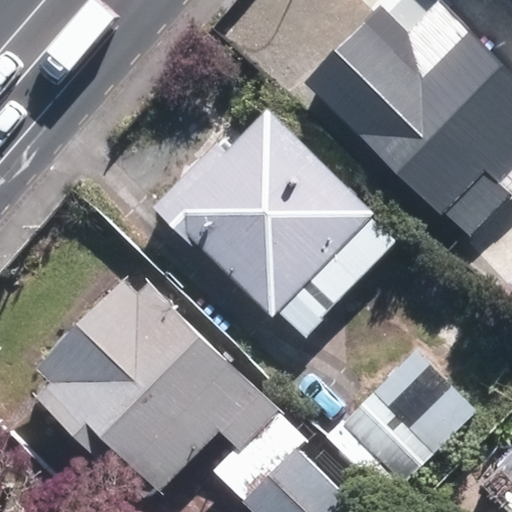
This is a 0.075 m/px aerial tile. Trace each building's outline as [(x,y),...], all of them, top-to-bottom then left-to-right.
[(511,168),(511,63),(447,0),(440,0),(411,29),(382,0),(307,77),(443,211),(489,165),(502,178),(511,168)] [(276,314),(378,213),(273,107),(231,149),(222,141),(157,205),(198,245),(203,240),(276,314)] [(317,438),(156,279),(144,290),(130,277),(41,367),(53,379),(40,392),(130,481),(143,468),(164,489),(224,426),(241,443),(217,468),(261,511),(361,511),(366,507),(306,449),(317,438)] [(351,420),(403,472),(442,435),(389,382),(351,420)] [(511,452),(485,480),(511,506),(511,452)]
